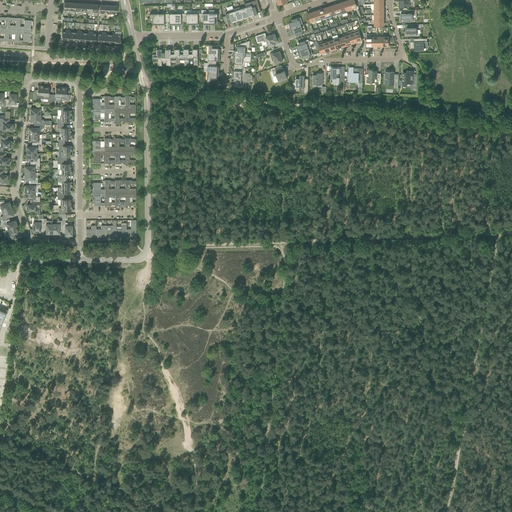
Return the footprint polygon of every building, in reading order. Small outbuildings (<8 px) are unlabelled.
[(354,0),(348,0),(349,0),(351,8),(357,7),(354,0)] [(251,5),(246,7),(249,17),(257,14),(255,7),(257,6),(256,1),(250,2),(251,5)] [(227,10),(225,11),(226,15),(228,23),(237,20),(233,9),(233,8),(233,9),(232,6),(226,7),(227,10)] [(239,7),(233,9),(237,20),(243,18),(240,9),(239,7)] [(246,7),(240,9),(243,18),(249,17),(246,7)] [(404,10),(404,14),(400,14),(400,22),(413,21),(412,14),(416,14),(416,10),(404,10)] [(158,25),(158,13),(150,14),(150,18),(150,21),(150,22),(152,22),(152,24),(155,24),(155,25),(158,25)] [(167,22),(167,13),(158,13),(158,25),(162,25),(162,23),(164,23),(164,22),(167,22)] [(175,13),(167,13),(167,22),(169,22),(169,23),(172,23),(172,25),(175,25),(175,13)] [(183,13),(175,13),(175,25),(179,25),(179,23),(181,23),(181,22),(184,22),(183,13)] [(192,13),(183,13),(184,22),(186,22),(186,23),(188,23),(188,25),(192,25),(192,13)] [(200,13),(192,13),(192,25),(195,25),(195,23),(198,23),(198,22),(200,22),(200,13)] [(209,24),(209,13),(200,13),(200,22),(203,22),(203,23),(205,23),(205,25),(209,24)] [(212,23),(215,23),(215,22),(217,21),(217,13),(209,13),(209,24),(212,24),(212,23)] [(0,24),(0,28),(9,30),(9,25),(9,24),(9,23),(10,21),(10,18),(10,17),(6,17),(0,16),(0,19),(1,20),(5,20),(5,25),(0,24)] [(292,22),(290,23),(290,25),(289,25),(290,29),(301,25),(298,17),(291,19),(292,22)] [(9,25),(9,30),(19,30),(20,26),(20,18),(16,18),(10,18),(10,21),(15,21),(15,26),(9,25)] [(24,27),(20,26),(19,30),(31,31),(31,29),(30,29),(30,25),(31,25),(32,20),(24,20),(24,27)] [(406,30),(405,30),(405,34),(406,34),(406,36),(416,36),(416,34),(417,33),(417,30),(416,30),(416,28),(417,28),(417,24),(409,24),(409,28),(406,28),(406,30)] [(303,33),(301,25),(290,29),(291,32),(293,32),(293,34),(295,33),(296,36),(303,33)] [(0,37),(0,40),(4,41),(4,42),(8,42),(8,39),(9,34),(9,30),(0,28),(0,33),(4,34),(4,38),(0,37)] [(358,29),(353,31),(356,42),(362,40),(358,29)] [(14,39),(8,39),(8,42),(14,42),(19,43),(19,42),(19,40),(19,34),(19,30),(9,30),(9,34),(15,34),(14,39)] [(19,30),(19,34),(23,34),(23,40),(23,41),(30,42),(30,37),(30,33),(31,33),(31,31),(19,30)] [(353,31),(348,32),(348,33),(349,35),(351,43),(356,42),(353,31)] [(257,43),(261,42),(263,41),(264,42),(267,41),(268,46),(275,44),(274,41),(277,41),(274,34),(266,37),(265,33),(255,36),(257,43)] [(349,35),(348,33),(343,34),(343,37),(346,45),(351,43),(349,35)] [(391,38),(388,38),(388,37),(382,37),(383,46),(388,46),(388,43),(391,43),(391,38)] [(414,48),(414,50),(419,50),(419,48),(428,48),(427,41),(423,41),(423,38),(413,39),(413,42),(409,42),(410,48),(414,48)] [(298,48),(296,48),(298,52),(311,47),(308,39),(298,42),(299,45),(297,45),(298,48)] [(323,43),(322,42),(317,44),(317,45),(318,45),(318,48),(319,48),(320,54),(326,52),(323,43)] [(218,51),(218,48),(217,48),(217,45),(208,45),(208,54),(219,54),(220,51),(218,51)] [(250,57),(251,53),(245,53),(245,47),(237,46),(235,46),(235,53),(233,53),(233,56),(250,57)] [(311,47),(298,52),(299,55),(300,54),(301,57),(303,56),(304,59),(311,56),(310,54),(312,53),(310,48),(311,47)] [(156,51),(152,51),(152,60),(157,60),(157,66),(158,66),(161,66),(161,49),(158,49),(157,49),(156,49),(156,51)] [(165,51),(162,51),(162,60),(166,60),(166,66),(171,66),(171,60),(171,51),(171,49),(165,49),(165,51)] [(174,51),(171,51),(171,60),(175,60),(175,66),(180,66),(180,60),(180,51),(180,49),(174,49),(174,51)] [(183,49),(183,51),(180,51),(180,60),(184,60),(184,66),(189,66),(189,60),(189,51),(189,49),(183,49)] [(192,51),(189,51),(189,60),(193,60),(193,66),(198,66),(198,62),(198,53),(198,49),(194,49),(193,49),(192,49),(192,51)] [(275,52),(270,53),(272,61),(274,60),(275,63),(282,61),(282,60),(283,60),(282,57),(281,57),(279,51),(276,53),(275,52)] [(208,54),(207,63),(216,63),(216,60),(218,60),(218,58),(219,58),(219,54),(208,54)] [(250,58),(250,57),(233,56),(233,60),(234,60),(234,67),(244,67),(244,62),(250,62),(250,60),(250,58)] [(216,63),(207,63),(207,72),(218,72),(219,69),(217,69),(217,66),(216,66),(216,63)] [(284,70),(283,70),(281,65),(271,69),(273,77),(276,76),(276,77),(277,77),(278,81),(287,78),(286,77),(287,77),(286,72),(285,72),(284,70)] [(232,73),(232,77),(249,78),(250,75),(250,73),(244,73),(244,67),(234,67),(234,73),(232,73)] [(340,86),(344,86),(344,72),(340,72),(340,68),(330,67),(330,79),(330,81),(330,82),(340,83),(340,86)] [(358,92),(362,93),(362,68),(362,74),(358,73),(358,68),(349,68),(348,68),(348,81),(358,81),(358,82),(362,83),(362,88),(358,88),(358,92)] [(367,69),(366,83),(372,83),(372,82),(376,82),(376,81),(380,81),(380,74),(377,73),(377,71),(375,71),(372,71),(372,69),(367,69)] [(394,82),(394,84),(394,88),(398,88),(398,74),(393,74),(393,70),(386,70),(386,74),(382,74),(384,74),(384,82),(394,82)] [(402,73),(402,86),(406,86),(406,83),(412,83),(412,82),(416,82),(416,75),(412,75),(412,71),(406,71),(406,73),(402,73)] [(218,72),(207,72),(206,81),(215,81),(215,78),(217,78),(217,76),(218,76),(218,72)] [(312,74),(312,83),(316,83),(316,85),(318,85),(322,85),(322,73),(319,73),(317,73),(316,73),(316,75),(312,74)] [(303,93),(308,93),(308,79),(308,80),(304,80),(304,76),(299,76),(299,78),(295,78),(295,87),(304,87),(303,93)] [(232,77),(231,81),(233,81),(233,83),(233,87),(243,88),(243,82),(249,82),(249,81),(249,78),(232,77)] [(34,92),(33,98),(37,99),(42,99),(43,87),(43,86),(38,86),(37,90),(37,92),(34,92)] [(46,87),(43,87),(42,99),(48,99),(48,100),(49,103),(51,103),(51,101),(52,94),(48,94),(49,87),(46,87)] [(61,88),(61,98),(66,98),(66,101),(69,101),(70,95),(66,94),(67,87),(61,87),(61,88)] [(52,94),(51,101),(55,101),(55,98),(61,99),(61,98),(61,88),(59,88),(58,88),(55,88),(55,95),(52,94)] [(6,100),(5,106),(11,107),(11,103),(15,104),(16,94),(9,94),(9,100),(6,100)] [(100,105),(100,104),(100,99),(92,99),(92,103),(93,103),(93,107),(92,107),(92,109),(104,109),(104,96),(104,101),(104,105),(100,105)] [(104,96),(104,109),(114,109),(114,105),(108,105),(108,100),(114,100),(114,96),(114,97),(108,97),(108,96),(104,96)] [(114,96),(114,100),(114,105),(114,109),(125,109),(125,105),(119,105),(119,100),(125,100),(125,96),(125,97),(119,97),(118,96),(114,96)] [(129,100),(135,100),(135,97),(133,97),(129,97),(128,96),(125,96),(125,100),(125,105),(125,109),(135,109),(135,105),(129,105),(129,100)] [(37,109),(30,109),(30,115),(40,115),(40,111),(43,111),(43,106),(37,105),(37,109)] [(57,116),(60,116),(70,116),(71,116),(71,110),(66,110),(66,109),(69,109),(69,107),(63,107),(60,107),(58,107),(58,110),(57,110),(57,116)] [(92,109),(92,112),(93,112),(93,115),(92,115),(92,119),(92,120),(100,120),(100,115),(100,113),(104,113),(104,117),(104,122),(104,109),(92,109)] [(114,109),(104,109),(104,122),(108,122),(108,121),(114,121),(114,122),(114,118),(108,118),(108,113),(114,113),(114,109)] [(114,109),(114,113),(114,118),(114,122),(115,122),(118,122),(119,121),(125,121),(125,122),(125,118),(119,118),(119,113),(125,113),(125,109),(114,109)] [(135,113),(135,109),(125,109),(125,113),(125,118),(125,122),(129,122),(129,121),(135,121),(135,118),(129,118),(129,113),(135,113)] [(40,115),(30,115),(30,122),(37,122),(37,125),(43,125),(46,125),(46,123),(43,123),(43,119),(40,119),(40,115)] [(70,116),(60,116),(60,119),(57,119),(57,125),(63,125),(63,121),(70,121),(70,119),(70,118),(70,116)] [(5,118),(2,118),(0,118),(0,130),(12,131),(12,130),(13,130),(14,127),(12,127),(12,124),(7,124),(8,122),(9,122),(9,119),(5,118)] [(43,125),(37,125),(37,128),(28,128),(28,134),(38,134),(38,131),(41,130),(41,128),(43,128),(43,125)] [(63,125),(57,125),(57,128),(60,128),(60,134),(61,134),(70,133),(70,131),(70,130),(70,128),(63,128),(63,125)] [(61,134),(61,139),(58,139),(58,143),(64,142),(64,139),(71,139),(71,133),(70,133),(61,134)] [(41,134),(38,134),(28,134),(28,141),(35,141),(35,144),(41,144),(41,134)] [(0,147),(1,147),(10,148),(11,141),(7,141),(6,140),(6,139),(7,139),(7,136),(0,135),(0,147)] [(100,147),(100,146),(100,141),(92,141),(92,145),(93,145),(93,149),(92,149),(93,151),(104,151),(104,138),(104,143),(104,147),(100,147)] [(104,138),(104,151),(115,151),(115,147),(112,147),(112,142),(115,142),(115,138),(114,138),(114,139),(111,139),(108,139),(108,138),(104,138)] [(125,142),(125,138),(125,139),(119,139),(118,138),(115,138),(115,142),(115,147),(115,151),(125,151),(125,147),(119,147),(119,142),(125,142)] [(125,138),(125,142),(125,147),(125,151),(136,151),(136,147),(129,147),(129,142),(136,142),(135,139),(129,139),(129,138),(125,138)] [(58,143),(57,143),(57,146),(58,146),(58,151),(70,151),(70,152),(71,152),(71,146),(64,146),(64,142),(58,143)] [(41,144),(35,144),(35,147),(26,147),(26,154),(36,154),(36,150),(39,149),(39,147),(41,147),(41,144)] [(58,151),(58,157),(57,157),(57,160),(63,160),(65,160),(65,157),(70,157),(70,155),(70,154),(70,152),(70,151),(58,151)] [(104,151),(93,151),(93,154),(93,157),(92,157),(92,161),(93,161),(93,162),(100,162),(100,157),(100,155),(104,155),(104,164),(104,151)] [(115,151),(104,151),(104,164),(108,164),(108,163),(114,163),(115,164),(115,160),(109,160),(109,155),(115,155),(115,151)] [(125,155),(125,151),(115,151),(115,155),(115,160),(115,164),(118,164),(119,163),(125,163),(125,164),(125,160),(119,160),(119,155),(125,155)] [(136,155),(136,151),(125,151),(125,155),(125,160),(125,164),(129,164),(129,163),(136,163),(136,160),(129,160),(129,155),(136,155)] [(4,156),(5,156),(6,153),(0,152),(0,164),(8,165),(9,158),(4,157),(4,156)] [(36,157),(36,154),(26,154),(26,160),(33,160),(33,163),(39,163),(39,158),(36,157)] [(63,164),(63,160),(57,160),(57,164),(60,164),(60,170),(61,170),(61,169),(70,169),(70,167),(71,167),(71,166),(70,166),(70,164),(63,164)] [(39,163),(33,163),(33,166),(24,166),(24,173),(34,173),(34,169),(37,168),(37,166),(39,166),(39,163)] [(58,175),(58,178),(67,178),(69,178),(69,175),(71,175),(71,169),(70,169),(61,169),(61,170),(61,175),(58,175)] [(34,173),(24,173),(24,179),(31,179),(31,182),(37,182),(37,177),(34,177),(34,173)] [(67,178),(58,178),(58,182),(61,182),(61,187),(70,187),(71,187),(71,181),(70,181),(69,181),(69,178),(67,178)] [(93,183),(92,183),(92,187),(94,187),(94,191),(93,191),(93,193),(104,193),(104,180),(104,185),(104,189),(100,189),(100,182),(93,183)] [(104,180),(104,193),(115,193),(115,189),(109,189),(109,184),(115,184),(115,180),(115,181),(109,181),(108,180),(104,180)] [(125,184),(125,180),(125,181),(119,181),(118,180),(115,180),(115,184),(115,189),(115,193),(125,193),(125,189),(119,189),(119,184),(125,184)] [(125,180),(125,184),(125,189),(125,193),(136,193),(136,189),(130,189),(130,184),(136,184),(136,181),(129,181),(129,180),(125,180)] [(24,185),(24,188),(23,188),(23,191),(25,191),(25,192),(34,192),(38,192),(37,188),(40,188),(40,182),(37,182),(31,182),(31,185),(24,185)] [(61,187),(57,187),(57,193),(57,196),(64,196),(64,193),(70,193),(70,190),(71,190),(70,190),(70,187),(61,187)] [(34,192),(25,192),(25,199),(33,199),(33,202),(40,202),(40,197),(34,196),(34,192)] [(94,199),(92,199),(92,203),(93,203),(93,204),(94,204),(94,206),(97,206),(105,206),(104,203),(100,203),(100,197),(104,197),(104,193),(93,193),(93,196),(94,196),(94,197),(94,199)] [(115,197),(115,193),(104,193),(104,197),(104,203),(105,206),(108,206),(109,205),(115,205),(115,206),(115,202),(109,202),(109,197),(115,197)] [(125,197),(125,193),(115,193),(115,197),(115,202),(115,206),(119,206),(119,205),(125,205),(125,206),(125,202),(119,202),(119,197),(125,197)] [(136,197),(136,193),(125,193),(125,197),(125,202),(125,206),(129,206),(129,205),(136,205),(136,202),(130,202),(130,197),(136,197)] [(64,199),(64,196),(57,196),(57,200),(58,200),(58,205),(61,205),(70,205),(70,203),(71,203),(71,202),(70,202),(70,199),(64,199)] [(4,201),(0,200),(0,208),(1,208),(2,211),(11,208),(9,202),(5,203),(4,201)] [(27,205),(27,207),(26,207),(26,210),(27,210),(27,211),(36,211),(36,208),(40,208),(40,206),(41,205),(41,203),(41,202),(40,202),(33,202),(33,205),(27,205)] [(61,205),(61,208),(58,208),(58,214),(65,214),(65,211),(71,211),(71,205),(70,205),(61,205)] [(11,208),(2,211),(3,215),(0,217),(2,222),(8,220),(7,217),(13,215),(11,208)] [(33,222),(33,225),(32,225),(32,228),(33,228),(33,232),(34,232),(34,233),(38,233),(38,231),(40,231),(40,225),(43,225),(43,218),(40,218),(38,218),(37,222),(33,222)] [(52,233),(52,224),(49,224),(48,220),(46,220),(46,218),(43,218),(43,225),(46,225),(46,234),(52,233)] [(9,222),(8,220),(2,222),(3,226),(7,226),(8,230),(17,227),(15,220),(9,222)] [(56,224),(52,224),(52,233),(59,233),(59,227),(62,227),(62,220),(57,220),(56,224)] [(65,235),(72,235),(72,226),(68,226),(67,222),(65,222),(65,220),(62,220),(62,227),(65,227),(65,235)] [(112,225),(106,226),(106,229),(106,237),(116,237),(116,229),(116,220),(113,220),(113,221),(112,221),(112,225)] [(126,225),(121,225),(121,229),(116,229),(116,237),(126,237),(126,229),(126,225)] [(131,229),(126,229),(126,237),(136,237),(136,225),(131,225),(131,229)] [(96,237),(96,229),(96,226),(91,226),(91,229),(86,229),(86,237),(96,237)] [(101,229),(96,229),(96,237),(106,237),(106,229),(106,226),(101,226),(101,229)] [(17,227),(8,230),(9,233),(6,235),(8,240),(9,240),(14,238),(13,235),(19,233),(17,227)]
